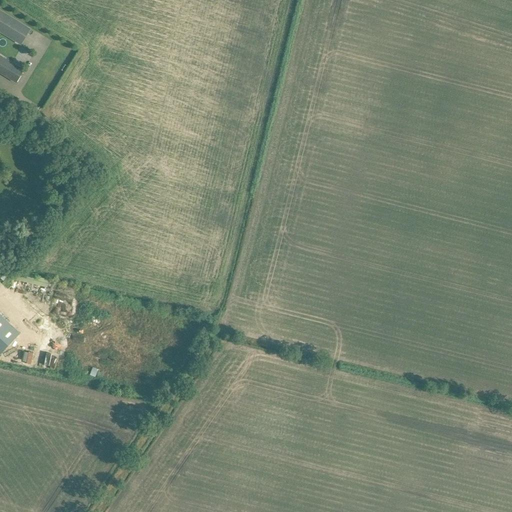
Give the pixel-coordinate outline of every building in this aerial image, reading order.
[(0,31),(21,44),(30,29),(0,10),(0,31)] [(0,55),(0,72),(16,82),(23,70),(0,55)] [(48,323),(58,281),(19,272),(16,287),(45,294),(39,321),(48,323)] [(0,353),(20,333),(0,314),(0,353)] [(31,351),(29,360),(42,364),(44,355),(31,351)]
